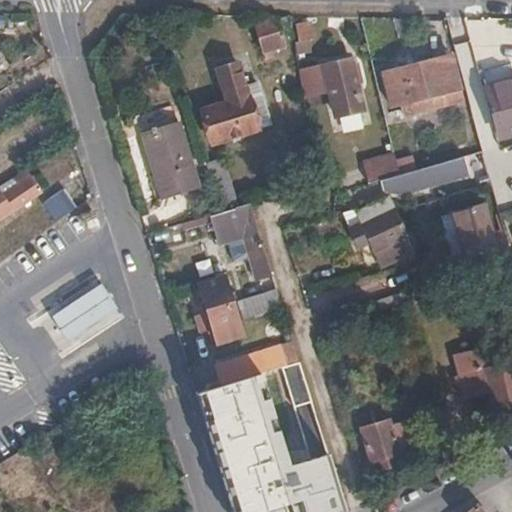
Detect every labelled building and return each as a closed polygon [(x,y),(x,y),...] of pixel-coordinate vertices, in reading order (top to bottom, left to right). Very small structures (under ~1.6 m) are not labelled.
[(283,47),(276,17),(254,22),(262,52),(283,47)] [(312,37),(309,20),(297,22),(300,39),(312,37)] [(462,98),(450,54),(381,72),(389,104),(412,98),(415,110),(462,98)] [(360,108),(346,57),(325,63),(338,113),(360,108)] [(258,130),(240,61),(217,67),(226,101),(203,107),(212,143),(258,130)] [(511,131),(511,78),(509,79),(508,75),(497,78),(498,82),(484,85),(485,91),(469,95),(481,142),(492,139),(486,117),(493,115),(498,135),(511,131)] [(359,112),(337,117),(340,130),(362,125),(359,112)] [(195,185),(178,122),(147,131),(165,194),(195,185)] [(365,165),(370,185),(381,181),(393,178),(401,176),(399,166),(397,156),(365,165)] [(393,178),(381,181),(384,191),(403,194),(468,174),(462,157),(426,168),(401,176),(393,178)] [(401,176),(426,168),(424,158),(399,166),(401,176)] [(212,188),(219,212),(235,208),(222,161),(206,166),(212,188)] [(0,215),(37,190),(23,169),(0,184),(0,215)] [(53,222),(75,206),(62,188),(40,203),(53,222)] [(411,246),(389,196),(356,210),(380,260),(411,246)] [(219,212),(211,214),(220,244),(228,241),(234,261),(250,256),(257,278),(271,274),(260,236),(249,204),(235,208),(219,212)] [(492,251),(483,219),(453,227),(462,259),(492,251)] [(242,333),(238,319),(234,305),(225,273),(199,281),(216,341),(242,333)] [(71,336),(121,302),(104,278),(55,312),(71,336)] [(276,289),(238,300),(243,317),(282,306),(276,289)] [(282,345),(209,365),(214,385),(287,364),(282,345)] [(511,408),(511,360),(497,364),(492,345),(455,356),(467,399),(489,392),(496,413),(511,408)] [(188,392),(197,418),(243,405),(237,379),(188,392)] [(409,445),(403,420),(391,424),(389,418),(360,426),(370,460),(380,457),(383,468),(393,465),(390,453),(398,451),(397,448),(409,445)] [(321,445),(314,420),(265,433),(273,459),(321,445)]
